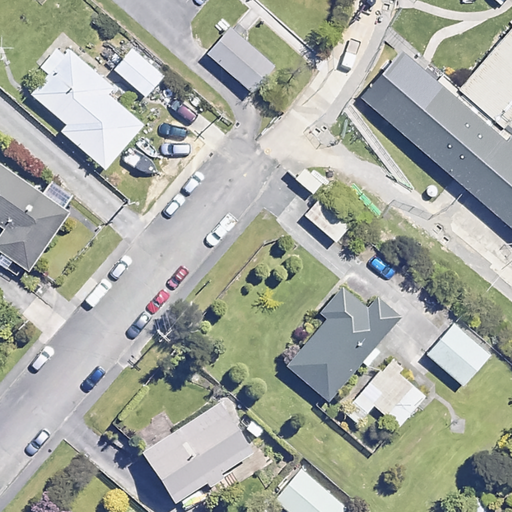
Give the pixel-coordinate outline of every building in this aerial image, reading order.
[(351,94),(511,231),(511,138),(504,131),(511,121),(511,8),(449,84),(395,44),(351,94)] [(277,64),(232,25),(206,54),(250,93),(277,64)] [(111,87),(59,41),(37,65),(46,73),(30,92),(64,122),(59,129),(103,168),(142,124),(106,92),(111,87)] [(163,74),(131,46),(112,68),(144,96),(163,74)] [(65,212),(0,168),(0,223),(1,225),(0,226),(0,248),(28,267),(65,212)] [(347,225),(314,199),(302,215),(335,240),(347,225)] [(326,398),(358,362),(366,368),(381,351),(373,345),(398,317),(376,298),(365,310),(341,289),(321,312),(327,317),(286,363),(326,398)] [(487,353),(450,321),(424,352),(461,383),(487,353)] [(424,396),(383,362),(343,410),(357,422),(372,404),(399,426),(424,396)] [(248,454),(218,404),(140,452),(170,501),(248,454)] [(342,511),(346,508),(300,468),(273,500),(286,511),(342,511)]
